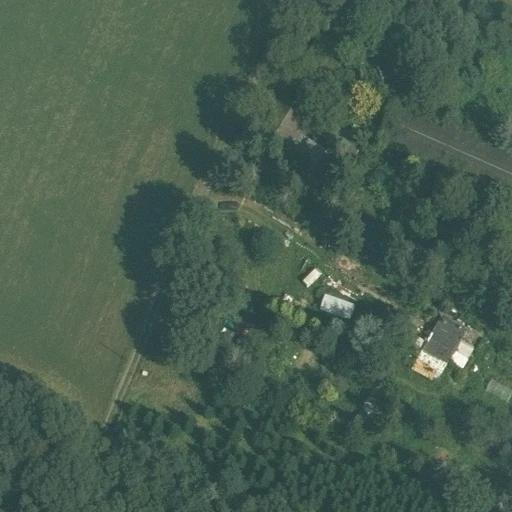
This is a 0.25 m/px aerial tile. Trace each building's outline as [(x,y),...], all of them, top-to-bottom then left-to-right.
[(321,109),(290,89),(282,102),(307,118),(307,119),(313,122),(321,109)] [(307,118),(282,102),(262,134),(288,149),(296,137),(307,119),(307,118)] [(511,194),(511,149),(405,104),(388,141),(511,194)] [(315,149),(296,137),(288,149),(307,161),(312,153),(315,149)] [(478,198),(467,192),(453,215),(464,221),(478,198)] [(325,294),(319,309),(349,320),(354,305),(325,294)] [(462,333),(443,323),(416,372),(435,382),(462,333)]
